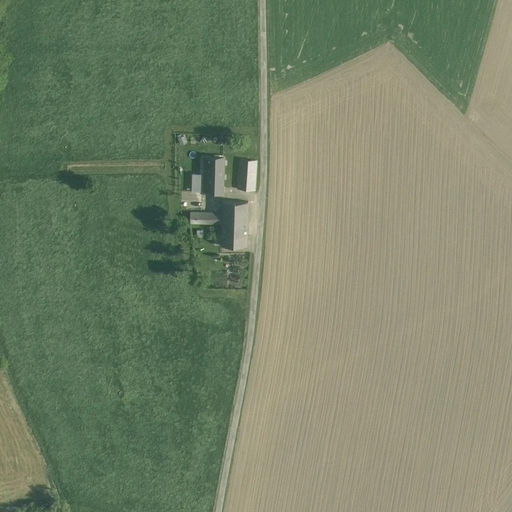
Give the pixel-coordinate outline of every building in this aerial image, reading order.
[(225,158),(202,158),(202,191),(225,191),(225,158)] [(255,191),(257,162),(239,161),(238,190),(255,191)] [(186,192),(185,210),(200,210),(201,192),(186,192)] [(246,236),(246,202),(222,202),(222,214),(222,224),(222,236),(246,236)] [(213,224),(213,214),(192,214),(192,224),(213,224)] [(222,224),(222,214),(213,214),(213,224),(222,224)] [(247,245),(246,236),(222,236),(223,245),(247,245)]
